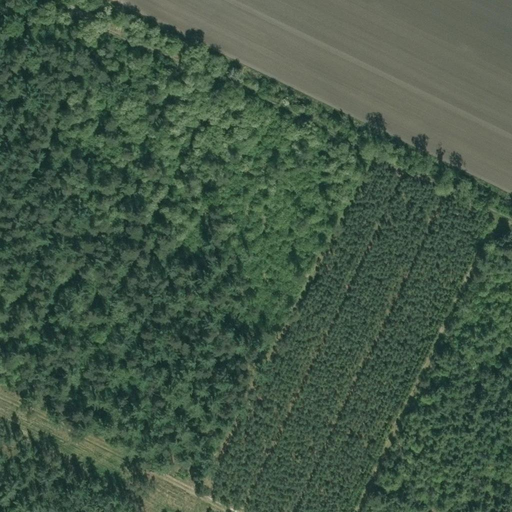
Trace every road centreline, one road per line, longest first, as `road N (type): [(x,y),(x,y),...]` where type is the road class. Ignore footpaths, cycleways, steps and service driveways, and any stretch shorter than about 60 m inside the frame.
road 1 (track): [(499,192),(357,511)]
road 2 (track): [(511,198),(265,93)]
road 3 (track): [(0,400),(236,511)]
